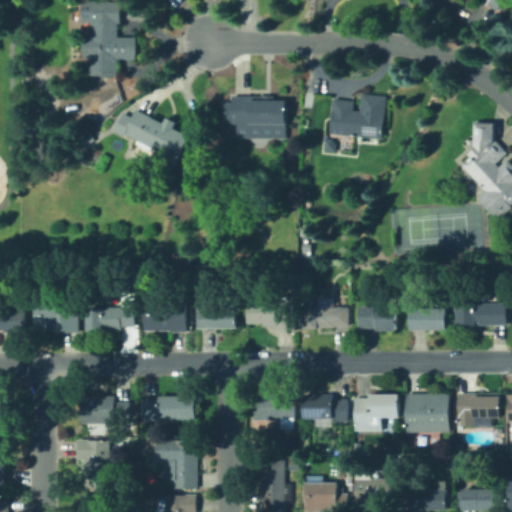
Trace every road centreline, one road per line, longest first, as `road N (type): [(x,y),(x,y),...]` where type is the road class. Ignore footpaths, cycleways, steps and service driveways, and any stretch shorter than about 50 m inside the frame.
road 1 (residential): [(511,359),(0,361)]
road 2 (residential): [(210,41),(415,50),(511,100)]
road 3 (residential): [(228,511),(226,360)]
road 4 (residential): [(40,511),(40,361)]
